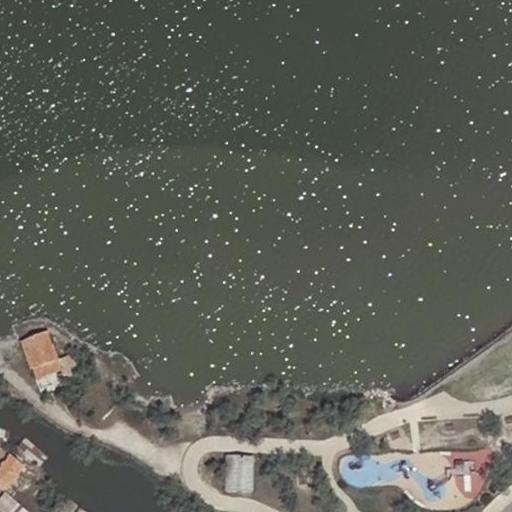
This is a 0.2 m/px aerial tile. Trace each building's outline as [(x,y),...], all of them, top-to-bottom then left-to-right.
[(64,376),(81,370),(75,354),(58,360),(49,333),(24,341),(37,378),(61,370),(64,376)] [(27,466),(13,455),(0,469),(0,483),(6,489),(27,466)] [(229,493),(255,494),(255,458),(230,458),(229,493)] [(296,491),(311,490),(309,465),(293,466),(296,491)] [(29,511),(8,493),(0,501),(0,507),(5,511),(29,511)]
